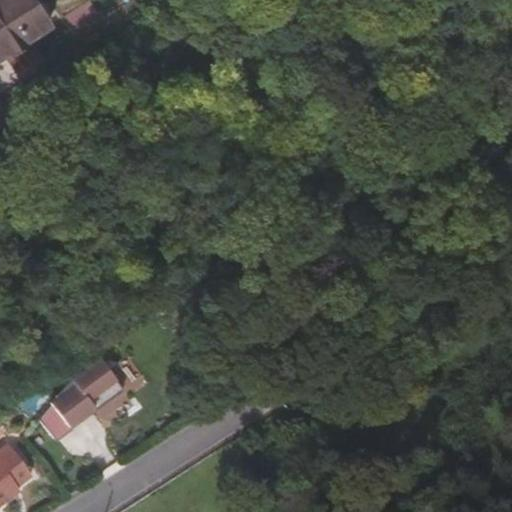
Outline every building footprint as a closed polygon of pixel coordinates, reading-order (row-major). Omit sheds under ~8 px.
[(34,58),(19,36),(41,21),(27,0),(0,0),(0,56),(12,72),(34,58)] [(211,303),(197,280),(179,291),(193,313),(211,303)] [(87,403),(82,394),(109,375),(96,355),(100,352),(92,340),(86,347),(73,364),(75,369),(67,374),(67,378),(34,416),(47,432),(87,403)] [(91,396),(96,403),(120,386),(115,379),(91,396)] [(12,482),(27,471),(4,440),(0,443),(0,497),(16,486),(12,482)]
